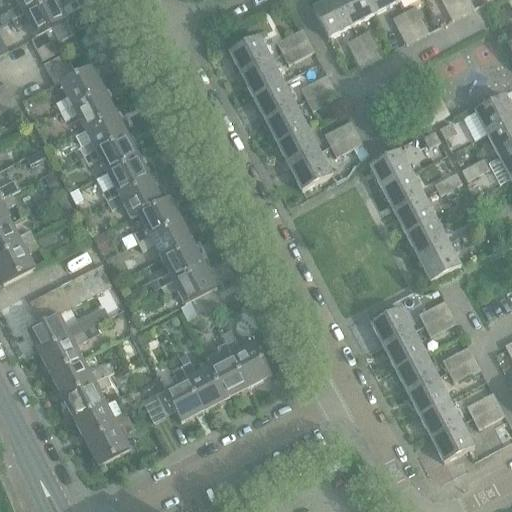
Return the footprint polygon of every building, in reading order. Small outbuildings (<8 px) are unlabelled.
[(12,24),(56,1),(55,0),(14,0),(20,8),(8,14),(12,24)] [(352,30),(335,0),(313,12),(328,42),(352,30)] [(335,0),(352,30),(375,18),(365,0),(335,0)] [(365,0),(375,18),(398,6),(394,0),(365,0)] [(439,0),(452,24),(463,18),(453,0),(439,0)] [(475,13),(467,0),(453,0),(463,18),(475,13)] [(52,32),(57,43),(60,47),(73,40),(66,25),(68,24),(56,1),(12,24),(17,32),(28,26),(36,41),(52,32)] [(404,17),(417,43),(429,37),(415,12),(404,17)] [(12,24),(8,17),(1,21),(1,25),(3,29),(12,24)] [(417,43),(404,17),(393,23),(406,48),(417,43)] [(36,41),(31,44),(36,54),(57,43),(52,32),(36,41)] [(308,44),(302,33),(276,47),(282,58),(308,44)] [(371,67),(382,61),(369,36),(358,41),(371,67)] [(272,63),(260,40),(230,56),(242,79),(272,63)] [(360,73),(371,67),(358,41),(347,47),(360,73)] [(57,43),(36,54),(42,64),(63,53),(60,47),(57,43)] [(314,55),(308,44),(282,58),(288,69),(314,55)] [(70,68),(65,58),(44,68),(49,78),(70,68)] [(284,86),(272,63),(242,79),(254,102),(284,86)] [(55,89),(60,86),(76,78),(70,68),(49,78),(55,89)] [(76,78),(60,86),(68,101),(56,107),(60,116),(104,93),(92,70),(76,78)] [(332,90),(327,79),(301,93),(306,104),(332,90)] [(296,109),(284,86),(254,102),(266,125),(296,109)] [(17,109),(6,87),(0,90),(0,101),(6,114),(17,109)] [(338,102),(332,90),(306,104),(312,115),(338,102)] [(104,93),(60,116),(65,125),(77,118),(84,132),(116,115),(104,93)] [(437,95),(410,109),(422,132),(449,118),(437,95)] [(487,138),(511,125),(511,112),(505,99),(475,115),(487,138)] [(20,116),(17,109),(6,114),(10,121),(20,116)] [(309,133),(296,109),(266,125),(278,149),(309,133)] [(116,115),(84,132),(85,134),(75,139),(81,151),(79,152),(84,161),(128,138),(116,115)] [(357,136),(351,125),(325,138),(331,150),(357,136)] [(511,125),(487,138),(499,161),(511,154),(511,125)] [(439,134),(442,139),(445,143),(455,138),(449,128),(439,134)] [(321,156),(309,133),(278,149),(290,172),(321,156)] [(362,148),(357,136),(331,150),(337,161),(362,148)] [(422,142),(427,152),(439,147),(433,137),(422,142)] [(128,138),(84,161),(88,169),(100,163),(107,177),(139,160),(128,138)] [(31,168),(44,161),(41,154),(27,161),(31,168)] [(382,193),(412,177),(400,154),(370,170),(382,193)] [(511,154),(499,161),(511,185),(511,184),(511,154)] [(333,179),(321,156),(290,172),(303,195),(333,179)] [(139,160),(107,177),(114,191),(102,196),(107,205),(151,182),(139,160)] [(472,170),(477,179),(488,173),(483,164),(472,170)] [(477,179),(472,170),(461,175),(466,185),(477,179)] [(59,189),(52,176),(45,180),(51,193),(59,189)] [(424,200),(412,177),(382,193),(395,216),(424,200)] [(445,184),(450,193),(461,188),(456,178),(445,184)] [(151,182),(107,205),(112,214),(123,208),(131,222),(138,219),(138,218),(163,205),(162,205),(151,182)] [(450,193),(445,184),(435,189),(440,199),(450,193)] [(0,203),(11,198),(20,193),(15,185),(0,192),(0,203)] [(11,198),(0,203),(0,232),(11,226),(4,213),(16,207),(11,198)] [(71,212),(64,199),(57,202),(64,216),(71,212)] [(436,223),(424,200),(395,216),(407,239),(436,223)] [(138,247),(182,224),(170,201),(162,205),(163,205),(138,218),(138,219),(146,233),(133,239),(138,247)] [(497,216),(502,225),(511,219),(508,211),(497,216)] [(502,225),(497,216),(486,221),(491,231),(502,225)] [(448,247),(436,223),(407,239),(419,262),(448,247)] [(161,263),(194,246),(182,224),(138,247),(142,256),(154,250),(161,263)] [(469,230),(475,240),(485,234),(480,224),(469,230)] [(11,226),(0,232),(0,260),(35,242),(30,234),(18,240),(11,226)] [(475,240),(469,230),(459,235),(464,245),(475,240)] [(39,251),(55,243),(51,234),(35,242),(39,251)] [(114,252),(107,238),(94,245),(101,259),(114,252)] [(0,282),(3,289),(35,272),(27,258),(39,251),(35,242),(0,260),(0,282)] [(161,292),(206,268),(194,246),(161,263),(168,277),(157,284),(161,292)] [(448,247),(419,262),(431,286),(461,270),(448,247)] [(214,294),(218,292),(206,268),(161,292),(166,301),(178,294),(185,308),(192,305),(198,315),(220,304),(214,294)] [(112,290),(101,269),(90,274),(101,296),(112,290)] [(90,274),(80,279),(91,301),(101,296),(90,274)] [(80,279),(70,285),(81,306),(91,301),(80,279)] [(148,299),(161,292),(157,284),(143,291),(148,299)] [(70,285),(60,290),(71,311),(81,306),(70,285)] [(60,290),(50,295),(61,317),(71,311),(60,290)] [(50,295),(40,300),(51,322),(59,318),(61,317),(50,295)] [(29,306),(40,327),(51,322),(40,300),(29,306)] [(225,315),(225,314),(220,304),(198,315),(200,319),(203,325),(225,315)] [(192,305),(185,308),(180,311),(188,325),(200,319),(198,315),(192,305)] [(450,316),(445,305),(419,318),(425,329),(450,316)] [(383,351),(413,335),(401,311),(371,327),(383,351)] [(456,327),(450,316),(425,329),(431,341),(456,327)] [(51,322),(40,327),(27,334),(39,358),(83,335),(79,326),(78,326),(66,332),(59,318),(51,322)] [(85,323),(78,326),(79,326),(83,335),(89,331),(85,323)] [(83,335),(39,358),(51,380),(83,363),(76,350),(88,343),(83,335)] [(227,347),(249,390),(273,378),(256,347),(241,355),(234,343),(230,335),(222,339),(227,347)] [(413,335),(383,351),(395,374),(426,358),(413,335)] [(210,371),(227,402),(249,390),(227,347),(217,352),(219,355),(206,362),(210,371)] [(474,362),(469,351),(442,363),(448,375),(474,362)] [(190,366),(186,358),(180,361),(184,369),(190,366)] [(426,358),(395,374),(407,398),(438,382),(426,358)] [(480,373),(474,362),(448,375),(454,387),(480,373)] [(83,363),(51,380),(62,402),(106,379),(114,376),(109,367),(90,377),(83,363)] [(181,370),(204,414),(227,402),(210,371),(196,378),(190,366),(184,369),(181,370)] [(179,387),(154,400),(164,421),(175,415),(181,426),(204,414),(181,370),(172,375),(179,387)] [(106,379),(62,402),(74,425),(106,408),(99,394),(111,388),(106,379)] [(438,382),(407,398),(419,421),(450,405),(438,382)] [(499,408),(493,397),(467,411),(472,422),(499,408)] [(164,421),(154,400),(143,406),(154,427),(164,421)] [(450,405),(419,421),(432,444),(462,428),(450,405)] [(106,408),(74,425),(86,447),(130,424),(125,416),(114,422),(106,408)] [(504,419),(499,408),(472,422),(478,433),(504,419)] [(130,424),(86,447),(98,470),(130,453),(124,440),(135,434),(130,424)] [(462,428),(432,444),(444,467),(474,451),(462,428)]
